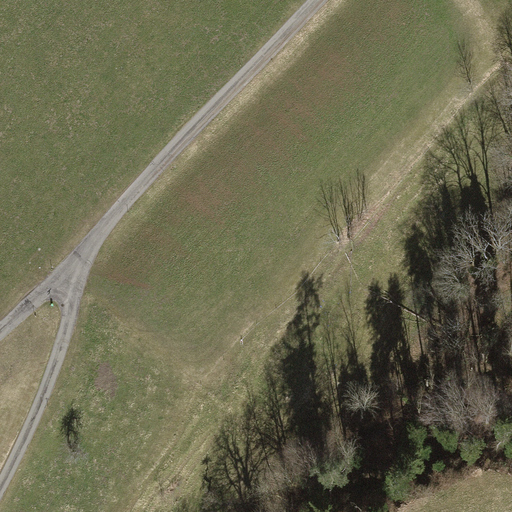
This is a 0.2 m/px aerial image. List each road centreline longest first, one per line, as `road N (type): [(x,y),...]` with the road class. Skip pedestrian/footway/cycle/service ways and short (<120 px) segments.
road 1 (residential): [(71,273),(189,133),(320,0)]
road 2 (residential): [(71,273),(68,324),(0,491)]
